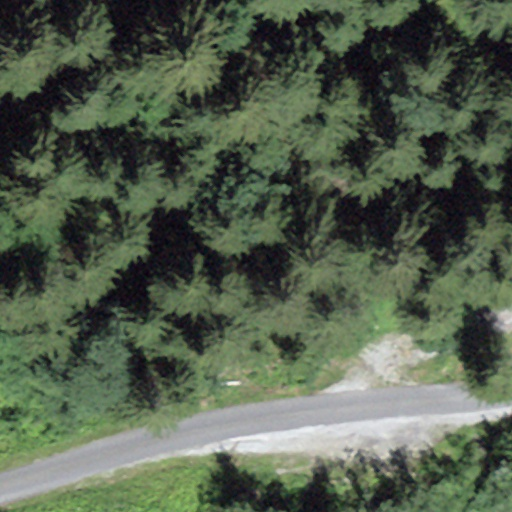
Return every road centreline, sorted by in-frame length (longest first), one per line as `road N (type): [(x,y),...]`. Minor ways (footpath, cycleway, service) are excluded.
road 1 (unclassified): [(511,388),(355,411),(0,487)]
road 2 (track): [(355,411),(375,354),(494,329),(511,318)]
